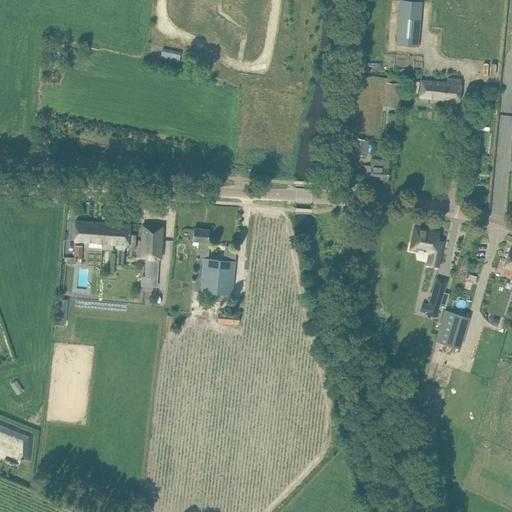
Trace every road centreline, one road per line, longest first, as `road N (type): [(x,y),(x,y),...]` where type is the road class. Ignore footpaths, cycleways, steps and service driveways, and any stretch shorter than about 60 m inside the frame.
road 1 (track): [(441,511),(411,387),(357,307),(355,214)]
road 2 (secondary): [(0,180),(295,195)]
road 3 (secondary): [(511,226),(392,200),(295,195)]
road 4 (track): [(236,193),(241,84),(182,59)]
